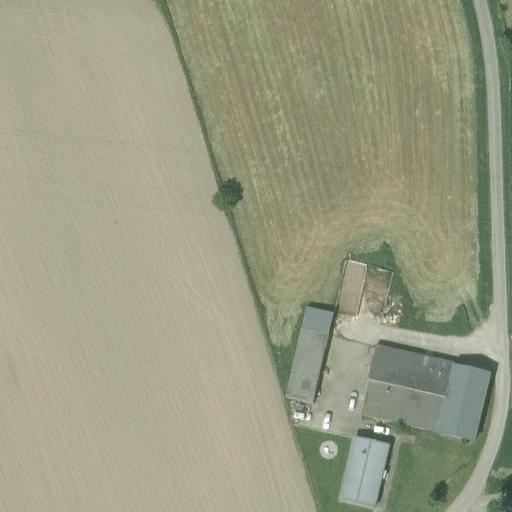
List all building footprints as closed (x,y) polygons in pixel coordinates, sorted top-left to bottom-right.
[(307,310),(302,331),(329,337),(335,315),(307,310)] [(329,337),(302,331),(286,401),(313,407),(329,337)] [(455,366),(376,348),(360,418),(439,436),(455,371),(454,371),(455,366)] [(489,379),(455,371),(439,436),(474,444),(489,379)] [(388,448),(355,440),(340,504),(373,511),(388,448)]
